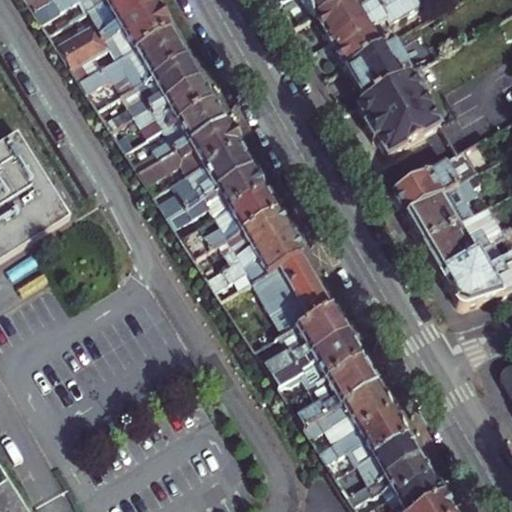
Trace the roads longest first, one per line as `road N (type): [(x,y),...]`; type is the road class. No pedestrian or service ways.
road 1 (tertiary): [(211,0),(424,365)]
road 2 (tertiary): [(424,365),(499,493)]
